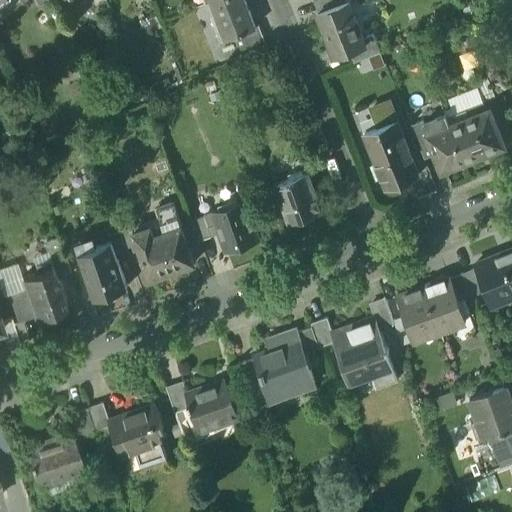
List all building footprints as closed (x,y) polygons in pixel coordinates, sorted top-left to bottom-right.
[(255,29),(244,0),(218,0),(211,3),(226,40),(243,33),(248,44),(259,40),(259,39),(255,29)] [(346,0),(316,0),(314,1),(319,13),(319,14),(348,3),(348,2),(346,0)] [(318,14),(334,57),(351,51),(366,45),(363,39),(349,2),(348,2),(348,3),(319,14),(319,13),(318,14)] [(477,3),(462,9),(468,22),(482,16),(477,3)] [(161,28),(154,14),(139,22),(146,36),(161,28)] [(351,51),(355,62),(368,57),(381,52),(373,35),(363,39),(366,45),(351,51)] [(240,47),(245,58),(268,49),(263,37),(259,39),(259,40),(248,44),(240,47)] [(381,52),(368,57),(373,70),(386,65),(381,52)] [(478,87),(484,102),(496,98),(487,76),(476,81),(478,87)] [(444,110),(446,114),(447,117),(466,109),(469,116),(487,109),(484,102),(478,87),(449,99),(452,107),(444,110)] [(372,108),(380,127),(397,120),(390,101),(372,108)] [(447,117),(450,124),(465,161),(504,145),(490,108),(487,109),(469,116),(466,109),(447,117)] [(450,124),(447,117),(446,114),(436,118),(440,128),(450,124)] [(442,170),(465,161),(450,124),(440,128),(436,118),(425,123),(424,123),(433,146),(436,154),(442,170)] [(398,120),(397,120),(380,127),(364,133),(376,164),(372,166),(377,179),(382,177),(386,188),(419,175),(398,120)] [(412,125),(422,150),(433,146),(424,123),(425,123),(424,120),(412,125)] [(425,158),(436,154),(433,146),(422,150),(425,158)] [(275,184),(290,224),(322,212),(307,173),(275,184)] [(220,233),(227,251),(259,239),(245,199),(213,211),(217,224),(220,233)] [(155,207),(164,231),(182,225),(184,224),(175,200),(155,207)] [(205,216),(193,221),(200,240),(210,236),(212,236),(209,227),(205,216)] [(201,243),(200,240),(193,221),(184,224),(182,225),(190,247),(201,243)] [(209,227),(212,236),(220,233),(217,224),(216,224),(209,227)] [(140,250),(150,278),(195,262),(190,247),(182,225),(164,231),(154,234),(151,225),(134,231),(133,231),(140,250)] [(121,232),(122,235),(129,254),(140,250),(133,231),(134,231),(132,227),(121,232)] [(117,258),(129,254),(122,235),(110,240),(111,243),(112,242),(117,258)] [(50,251),(52,259),(56,258),(54,253),(64,250),(59,236),(46,241),(50,251)] [(75,244),(79,254),(97,248),(93,238),(75,244)] [(79,254),(94,298),(127,286),(117,258),(112,242),(111,243),(97,248),(79,254)] [(486,290),(489,298),(511,288),(511,249),(475,264),(477,268),(486,290)] [(52,259),(59,277),(72,272),(64,250),(54,253),(56,258),(52,259)] [(52,259),(50,251),(32,257),(35,265),(52,259)] [(35,316),(36,318),(69,307),(59,277),(52,259),(35,265),(37,271),(22,277),(25,287),(35,316)] [(0,268),(0,283),(1,287),(2,287),(4,294),(25,287),(22,277),(17,263),(0,268)] [(477,268),(462,274),(471,296),(486,290),(477,268)] [(459,301),(471,296),(462,274),(451,278),(459,301)] [(450,275),(424,285),(438,324),(440,330),(453,325),(451,320),(464,315),(459,301),(451,278),(450,275)] [(413,334),(438,324),(424,285),(397,295),(405,315),(412,334),(413,334)] [(0,318),(11,315),(4,294),(2,287),(1,287),(0,287),(0,318)] [(25,287),(4,294),(11,315),(14,323),(35,316),(25,287)] [(511,288),(489,298),(491,303),(511,295),(511,288)] [(380,328),(395,323),(394,320),(386,299),(371,304),(375,316),(380,328)] [(405,315),(394,320),(395,323),(402,344),(415,339),(413,334),(412,334),(405,315)] [(335,340),(350,381),(372,373),(393,365),(380,328),(375,316),(333,331),(332,332),(335,340)] [(312,322),(313,325),(320,346),(335,340),(332,332),(333,331),(328,317),(312,322)] [(320,347),(320,346),(313,325),(298,331),(305,351),(308,350),(309,351),(320,347)] [(294,328),(284,332),(288,342),(298,339),(295,332),(294,328)] [(269,391),(270,394),(295,385),(297,390),(316,382),(310,366),(314,365),(309,351),(308,350),(305,351),(298,331),(295,332),(298,339),(288,342),(284,332),(268,338),(272,348),(256,354),(256,356),(261,370),(264,379),(265,379),(269,391)] [(241,361),(254,396),(269,391),(265,379),(264,379),(261,370),(256,356),(241,361)] [(393,365),(372,373),(377,387),(399,380),(393,365)] [(191,406),(200,431),(240,417),(227,380),(210,386),(209,383),(187,391),(186,391),(191,406)] [(168,387),(176,411),(191,406),(186,391),(187,391),(184,381),(168,387)] [(477,439),(490,435),(501,430),(502,432),(506,430),(506,429),(511,426),(511,400),(506,384),(505,385),(470,397),(479,420),(471,423),(477,439)] [(454,390),(436,397),(441,409),(458,403),(454,390)] [(103,401),(88,406),(96,428),(111,423),(109,419),(110,419),(103,401)] [(122,456),(136,451),(137,450),(136,448),(161,439),(162,442),(163,441),(159,428),(164,426),(156,402),(110,419),(109,419),(111,423),(122,456)] [(97,431),(96,428),(88,406),(73,411),(81,436),(97,431)] [(501,430),(490,435),(501,466),(511,461),(511,426),(506,429),(506,430),(502,432),(501,430)] [(33,468),(39,486),(85,471),(83,464),(84,463),(80,451),(79,452),(74,439),(72,432),(56,437),(55,435),(38,441),(39,443),(26,447),(31,462),(30,463),(32,469),(33,468)] [(168,458),(162,442),(161,439),(136,448),(137,450),(136,451),(142,467),(168,458)] [(136,451),(122,456),(128,472),(142,467),(136,451)] [(85,471),(39,486),(43,496),(88,480),(85,471)] [(467,482),(470,498),(500,492),(496,476),(467,482)]
